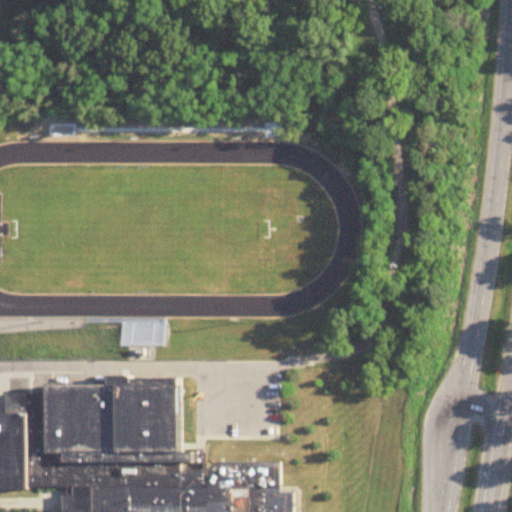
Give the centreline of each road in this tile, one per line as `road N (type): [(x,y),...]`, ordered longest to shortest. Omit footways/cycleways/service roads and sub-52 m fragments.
road 1 (track): [(365,0),(394,94),(403,238),(381,328),(365,349),(279,368)]
road 2 (primary): [(510,0),(490,241),(462,409)]
road 3 (primary): [(477,511),(490,421),(485,412),(462,409)]
road 4 (primary): [(491,511),(511,391)]
